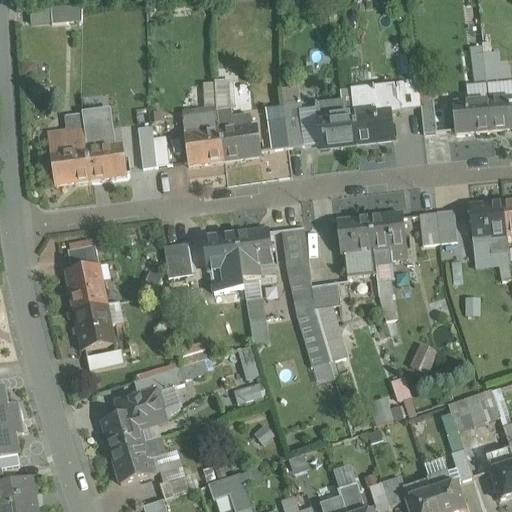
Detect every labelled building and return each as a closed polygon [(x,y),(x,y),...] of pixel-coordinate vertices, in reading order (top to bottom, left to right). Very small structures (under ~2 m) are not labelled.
[(83,9),(51,12),(52,27),(83,25),(83,9)] [(496,69),(494,56),(491,56),(490,46),(482,47),(483,49),(485,64),(485,65),(487,83),(509,81),(508,68),(496,69)] [(483,49),(471,51),(472,58),(475,85),(486,83),(487,83),(485,65),(485,64),(483,49)] [(359,70),(349,71),(352,97),(361,95),(359,70)] [(339,72),(341,98),(352,97),(349,71),(339,72)] [(229,85),(215,86),(216,95),(230,93),(229,85)] [(419,85),(392,88),(395,113),(421,110),(421,105),(419,85)] [(230,93),(216,95),(218,114),(231,112),(230,93)] [(511,99),(489,102),(492,133),(511,131),(511,99)] [(489,102),(452,105),(455,137),(492,133),(489,102)] [(435,103),(421,105),(421,110),(424,137),(437,136),(435,103)] [(316,107),(318,120),(344,117),(342,104),(316,107)] [(105,107),(82,115),(82,117),(85,134),(85,140),(92,184),(128,179),(123,147),(111,149),(105,107)] [(283,109),(285,122),(301,120),(300,107),(283,109)] [(273,153),(289,151),(285,122),(283,109),(267,111),(273,153)] [(390,111),(354,115),(358,147),(394,143),(390,111)] [(231,112),(218,114),(221,134),(225,164),(261,159),(257,128),(252,129),(251,118),(232,121),(231,112)] [(344,117),(318,120),(321,151),(358,147),(354,115),(344,117)] [(82,117),(70,118),(72,136),(85,134),(82,117)] [(285,122),(289,151),(305,149),(301,120),(285,122)] [(152,131),(139,132),(144,172),(157,170),(153,142),(154,142),(152,131)] [(221,134),(185,138),(189,169),(225,164),(221,134)] [(85,140),(49,145),(55,189),(92,184),(85,140)] [(154,142),(153,142),(157,170),(170,168),(166,140),(154,142)] [(504,206),(471,209),(476,252),(492,251),(491,240),(507,239),(504,206)] [(454,214),(437,216),(437,217),(440,246),(457,244),(454,214)] [(403,217),(370,221),(374,254),(391,252),(392,262),(408,260),(403,217)] [(437,217),(420,219),(423,248),(440,246),(437,217)] [(370,220),(337,224),(341,258),(345,258),(348,280),(377,278),(374,254),(370,221),(370,220)] [(269,232),(237,236),(241,270),(258,268),(259,278),(275,276),(269,232)] [(305,232),(283,234),(287,268),(309,266),(305,232)] [(237,236),(204,241),(209,275),(211,275),(214,296),(245,292),(241,270),(237,236)] [(189,247),(164,250),(168,280),(194,276),(189,247)] [(96,249),(68,254),(73,275),(99,269),(100,268),(96,249)] [(309,266),(287,268),(298,319),(313,370),(330,365),(316,319),(315,312),(315,311),(312,290),(309,266)] [(245,292),(254,347),(262,375),(277,374),(259,278),(258,268),(241,270),(245,292)] [(73,275),(67,276),(75,315),(107,308),(99,269),(73,275)] [(338,286),(312,290),(315,311),(327,310),(341,308),(338,286)] [(107,308),(75,315),(83,353),(115,346),(107,308)] [(327,310),(315,312),(330,365),(346,361),(334,321),(331,322),(327,310)] [(421,345),(411,368),(428,376),(439,352),(421,345)] [(123,353),(88,361),(90,375),(125,368),(123,353)] [(180,371),(134,385),(139,400),(139,401),(160,394),(160,395),(185,387),(180,371)] [(394,382),(402,419),(415,416),(407,379),(394,382)] [(0,461),(19,458),(15,438),(24,436),(18,408),(8,410),(4,392),(0,392),(0,461)] [(135,415),(139,432),(164,424),(161,414),(165,412),(160,395),(160,394),(139,401),(139,400),(118,407),(122,419),(135,415)] [(491,394),(465,403),(474,430),(500,421),(491,394)] [(465,403),(450,408),(458,435),(474,430),(465,403)] [(135,415),(122,419),(102,425),(111,456),(142,447),(144,446),(139,432),(135,415)] [(460,439),(450,443),(453,454),(464,450),(460,439)] [(142,447),(111,456),(121,487),(151,478),(147,463),(142,447)] [(510,451),(486,459),(491,475),(491,474),(500,503),(511,499),(511,455),(510,451)] [(465,453),(452,457),(461,485),(474,481),(465,453)] [(156,461),(147,463),(151,478),(160,475),(156,461)] [(451,487),(447,475),(428,481),(432,494),(437,511),(464,511),(456,485),(451,487)] [(191,478),(166,485),(160,487),(165,502),(195,492),(191,478)] [(252,511),(241,478),(199,492),(205,511),(252,511)] [(399,480),(383,486),(390,509),(401,505),(398,494),(404,492),(399,480)] [(0,487),(0,511),(36,511),(31,482),(5,486),(0,487)] [(383,486),(370,490),(377,511),(381,511),(390,509),(383,486)] [(365,511),(357,487),(340,493),(342,501),(345,511),(365,511)] [(437,511),(432,494),(407,502),(410,511),(437,511)] [(298,511),(295,500),(282,504),(284,511),(298,511)] [(345,511),(342,501),(322,507),(323,511),(345,511)] [(166,511),(163,502),(143,509),(143,511),(166,511)]
